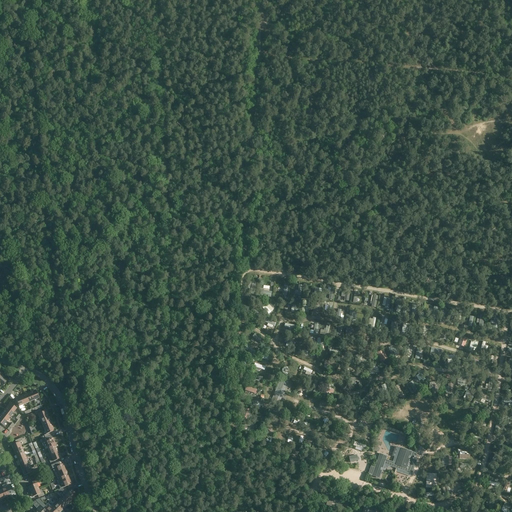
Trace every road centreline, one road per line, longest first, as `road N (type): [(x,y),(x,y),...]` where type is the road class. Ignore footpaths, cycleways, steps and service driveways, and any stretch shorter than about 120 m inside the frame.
road 1 (track): [(511,311),(248,271),(234,421),(257,447),(318,473)]
road 2 (residential): [(91,511),(64,405),(25,369)]
